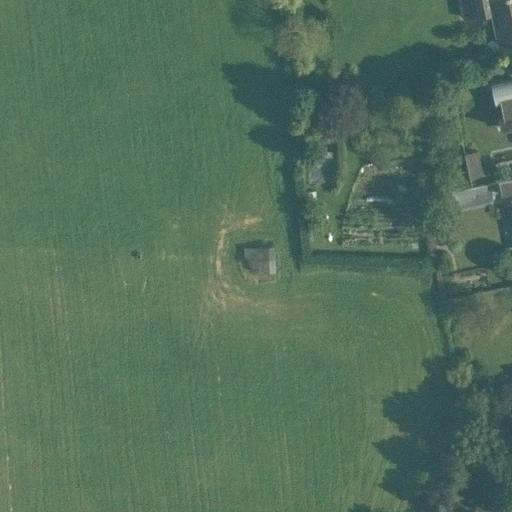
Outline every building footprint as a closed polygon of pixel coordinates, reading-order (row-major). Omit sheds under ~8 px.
[(511,0),(461,0),(465,16),(493,10),(500,46),(511,43),(511,0)] [(511,72),(490,77),(495,102),(500,101),(501,106),(496,107),(500,126),(511,123),(511,72)] [(300,116),(289,117),(290,127),(301,126),(300,116)] [(511,192),(511,176),(498,180),(502,194),(511,192)] [(245,243),(245,269),(273,268),(272,242),(245,243)] [(499,511),(477,504),(476,507),(457,500),(452,511),(499,511)]
